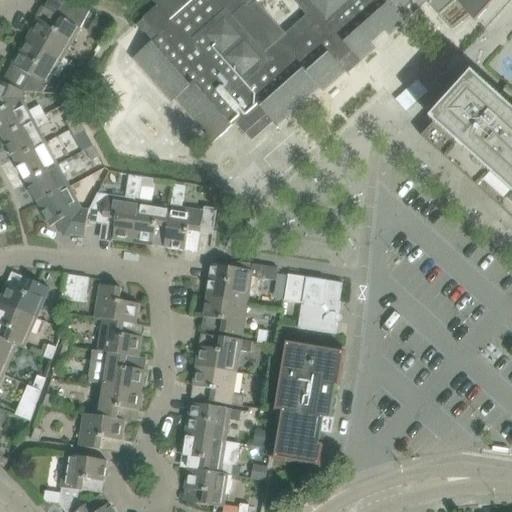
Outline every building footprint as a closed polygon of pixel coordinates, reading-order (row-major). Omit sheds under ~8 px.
[(49,0),(38,18),(28,36),(64,57),(80,28),(90,11),(71,0),(49,0)] [(154,0),(153,1),(157,6),(143,18),(153,30),(157,26),(162,33),(132,59),(171,103),(175,100),(213,143),(236,123),(245,134),(261,121),(257,117),(263,111),(277,127),(320,89),(324,92),(359,60),(361,62),(376,49),(371,42),(384,30),(390,37),(405,23),(404,22),(427,2),(452,31),(470,16),(476,23),(496,0),(154,0)] [(100,17),(91,33),(102,40),(112,24),(100,17)] [(4,82),(24,92),(43,93),(64,57),(28,36),(11,64),(13,65),(4,82)] [(511,107),(505,102),(511,94),(511,91),(507,87),(507,86),(506,87),(498,96),(476,76),(475,76),(471,73),(430,119),(434,122),(421,136),(511,218),(511,107)] [(0,109),(0,132),(2,138),(34,120),(22,98),(24,92),(4,82),(0,81),(0,107),(1,109),(0,109)] [(61,97),(68,101),(75,90),(67,86),(61,97)] [(34,120),(2,138),(15,160),(46,142),(39,130),(50,124),(44,114),(34,120)] [(65,122),(69,130),(81,123),(77,116),(65,122)] [(85,131),(81,123),(69,130),(74,137),(85,131)] [(58,165),(46,142),(15,160),(27,182),(58,165)] [(91,161),(100,157),(93,145),(85,150),(91,161)] [(27,182),(39,204),(70,187),(58,165),(27,182)] [(156,179),(143,177),(142,186),(154,188),(156,179)] [(101,186),(97,195),(104,196),(107,190),(101,186)] [(188,231),(201,233),(213,235),(217,209),(204,207),(204,212),(183,208),(186,187),(175,186),(171,207),(168,228),(165,247),(185,251),(188,231)] [(70,187),(39,204),(51,227),(62,221),(67,231),(70,231),(70,234),(85,236),(89,211),(82,210),(70,187)] [(89,211),(87,222),(115,226),(113,239),(133,243),(140,202),(104,196),(97,195),(89,211)] [(171,207),(140,202),(133,243),(165,247),(168,228),(171,207)] [(212,265),(207,297),(250,304),(254,277),(276,281),(278,268),(235,261),(234,268),(212,265)] [(74,301),(78,276),(66,274),(62,299),(74,301)] [(298,328),(336,334),(338,323),(338,321),(336,321),(337,315),(339,315),(341,301),(340,301),(343,283),(289,275),(285,300),(302,303),(298,328)] [(90,278),(78,276),(74,301),(86,303),(90,278)] [(0,302),(37,319),(50,288),(38,283),(30,280),(25,291),(7,283),(0,299),(0,302)] [(95,318),(103,319),(125,322),(124,322),(136,324),(139,304),(120,301),(122,288),(100,285),(95,318)] [(250,304),(207,297),(204,317),(223,320),(221,333),(245,336),(250,304)] [(0,324),(9,329),(5,339),(5,340),(17,345),(17,346),(24,349),(37,319),(0,302),(0,324)] [(103,319),(98,351),(106,353),(106,352),(127,355),(127,356),(139,358),(142,337),(123,334),(124,322),(125,322),(103,319)] [(266,344),(268,331),(259,330),(258,343),(266,344)] [(69,332),(65,344),(73,347),(77,335),(69,332)] [(5,340),(5,339),(0,337),(0,373),(4,375),(17,346),(17,345),(5,340)] [(253,342),(221,337),(219,349),(199,346),(196,366),(237,373),(240,351),(251,353),(253,342)] [(339,386),(345,352),(333,350),(286,342),(275,409),(285,411),(285,410),(324,416),(324,418),(330,419),(334,397),(336,386),(339,386)] [(48,344),(44,356),(44,357),(53,360),(57,348),(48,344)] [(73,347),(65,344),(60,356),(69,359),(73,347)] [(90,373),(89,380),(90,380),(90,382),(101,384),(142,390),(145,370),(126,367),(127,356),(127,355),(106,352),(106,353),(103,375),(90,373)] [(234,394),(237,373),(196,366),(193,386),(213,389),(211,402),(243,407),(244,396),(234,394)] [(33,387),(34,388),(42,391),(47,377),(39,374),(33,387)] [(263,377),(262,386),(270,387),(272,378),(263,377)] [(139,410),(142,390),(101,384),(96,416),(117,419),(119,407),(139,410)] [(28,385),(22,400),(36,407),(42,391),(34,388),(33,387),(28,385)] [(51,409),(56,397),(47,394),(43,406),(51,409)] [(190,403),(185,435),(226,442),(229,420),(240,422),(242,411),(190,403)] [(285,410),(285,411),(283,424),(280,423),(274,457),(274,458),(302,463),(314,465),(319,466),(323,444),(319,444),(324,418),(324,416),(285,410)] [(125,420),(117,419),(96,416),(84,414),(79,446),(100,450),(103,438),(122,441),(125,420)] [(44,430),(36,427),(31,439),(39,442),(40,441),(44,430)] [(257,428),(254,445),(267,447),(270,430),(257,428)] [(185,435),(182,455),(190,457),(188,468),(200,470),(229,475),(229,476),(231,476),(233,465),(223,463),(226,442),(185,435)] [(0,464),(4,467),(8,460),(0,454),(0,464)] [(104,482),(108,461),(67,455),(60,495),(46,493),(45,501),(59,504),(60,504),(82,499),(85,479),(104,482)] [(196,503),(214,506),(224,507),(226,494),(229,494),(232,476),(229,476),(229,475),(200,470),(188,468),(185,489),(198,491),(196,503)] [(254,468),(252,478),(264,480),(266,470),(254,468)] [(65,511),(116,511),(110,503),(97,511),(91,511),(82,499),(60,504),(65,511)] [(45,501),(41,504),(46,511),(59,504),(45,501)]
